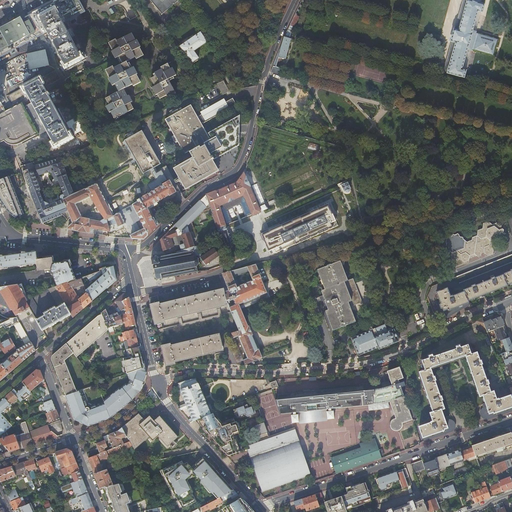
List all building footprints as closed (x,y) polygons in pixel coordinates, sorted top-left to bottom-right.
[(0,103),(1,103),(0,100),(0,56),(45,33),(48,31),(64,62),(62,63),(65,69),(84,59),(81,53),(79,54),(62,24),(79,16),(85,12),(78,0),(58,0),(57,1),(37,12),(34,13),(33,14),(11,25),(0,31),(0,103)] [(149,0),(162,14),(179,1),(178,0),(149,0)] [(480,0),(465,0),(458,28),(452,27),(449,40),(454,42),(445,72),(464,78),(467,68),(461,67),(466,48),(494,56),(499,38),(472,31),(478,10),(482,11),(485,2),(481,0),(480,0)] [(273,66),(276,67),(279,59),(285,60),(291,40),(289,39),(291,33),(292,34),(294,28),(294,27),(290,26),(284,37),(273,66)] [(207,42),(200,32),(180,46),(191,63),(199,58),(194,51),(207,42)] [(122,64),(127,62),(135,57),(136,60),(144,56),(140,48),(140,47),(138,42),(136,43),(135,41),(134,41),(130,34),(121,39),(122,41),(120,42),(118,43),(116,41),(109,45),(113,51),(112,52),(114,57),(116,56),(117,58),(119,57),(122,64)] [(127,62),(122,64),(114,69),(114,68),(106,72),(110,78),(109,79),(111,84),(113,83),(114,85),(115,85),(119,91),(123,89),(128,86),(128,85),(130,84),(132,83),(133,85),(140,81),(137,75),(138,74),(135,70),(133,70),(132,68),(131,69),(127,62)] [(171,69),(168,64),(161,68),(162,69),(155,73),(156,76),(151,79),(155,86),(153,87),(155,89),(153,90),(156,95),(157,94),(160,99),(167,95),(167,96),(175,92),(169,79),(176,75),(172,68),(171,69)] [(276,67),(273,66),(271,72),(281,75),(282,69),(283,69),(276,67)] [(60,79),(56,70),(8,96),(12,105),(27,97),(26,94),(28,93),(33,102),(54,141),(51,142),(55,148),(73,138),(70,132),(68,133),(48,96),(50,95),(49,93),(47,94),(42,85),(44,84),(45,87),(60,79)] [(218,83),(223,94),(230,92),(224,80),(218,83)] [(124,91),(123,89),(119,91),(118,92),(114,94),(115,95),(111,97),(110,96),(106,99),(109,105),(106,106),(110,113),(111,112),(114,119),(119,116),(119,117),(134,109),(130,103),(132,102),(130,98),(129,95),(127,96),(124,91)] [(240,130),(240,115),(207,134),(202,125),(236,106),(233,100),(198,119),(191,105),(166,119),(175,135),(172,136),(175,143),(178,141),(185,154),(190,152),(193,158),(193,159),(175,169),(186,189),(218,170),(214,163),(214,162),(216,161),(221,159),(220,157),(226,153),(240,146),(240,130)] [(0,142),(4,141),(5,142),(6,143),(8,144),(9,145),(11,145),(20,140),(22,143),(38,134),(27,112),(26,112),(13,119),(10,114),(8,115),(6,112),(1,103),(0,103),(0,142)] [(22,103),(6,112),(8,115),(10,114),(13,119),(26,112),(27,112),(22,103)] [(150,169),(152,168),(158,165),(151,153),(140,132),(138,133),(125,140),(135,158),(136,161),(143,173),(146,178),(152,174),(152,173),(150,169)] [(312,137),(312,139),(336,146),(337,144),(312,137)] [(64,159),(64,158),(63,154),(59,155),(61,161),(66,174),(70,172),(64,159)] [(35,165),(34,163),(31,164),(31,166),(35,177),(53,171),(49,159),(35,165)] [(66,222),(70,218),(69,214),(67,210),(63,200),(74,195),(67,179),(61,161),(53,165),(59,183),(64,196),(63,195),(61,196),(60,197),(61,199),(61,200),(55,202),(45,206),(39,191),(40,190),(31,194),(42,223),(43,224),(47,222),(50,220),(62,215),(66,222)] [(31,167),(22,171),(31,194),(40,190),(35,176),(31,167)] [(136,214),(137,213),(145,229),(131,236),(132,239),(143,239),(144,239),(157,227),(147,208),(169,195),(169,196),(180,189),(167,168),(163,170),(170,181),(163,185),(151,193),(148,194),(139,199),(139,200),(138,201),(138,202),(133,205),(133,206),(132,206),(127,208),(124,210),(122,206),(118,209),(120,213),(119,213),(119,212),(114,215),(112,212),(112,211),(109,205),(108,205),(106,201),(97,183),(89,187),(88,186),(83,189),(82,186),(77,188),(79,193),(74,195),(63,200),(67,210),(69,214),(70,218),(72,224),(68,228),(68,230),(89,233),(90,228),(110,232),(107,222),(111,220),(111,221),(115,219),(118,228),(126,224),(124,221),(125,221),(129,219),(133,217),(137,215),(136,214)] [(148,194),(151,193),(149,189),(150,183),(153,181),(155,173),(155,172),(152,168),(150,169),(152,173),(152,174),(151,179),(148,181),(146,189),(148,194)] [(0,180),(9,177),(11,176),(8,170),(0,172),(0,180)] [(218,230),(226,226),(220,206),(228,202),(234,200),(241,197),(243,196),(244,198),(245,198),(252,215),(252,216),(260,212),(260,213),(262,212),(260,207),(258,207),(250,187),(246,177),(245,177),(244,173),(236,183),(218,191),(217,190),(206,195),(214,220),(218,230)] [(268,198),(297,191),(293,176),(264,183),(268,198)] [(5,208),(9,212),(21,206),(17,197),(12,185),(9,178),(9,177),(0,180),(0,199),(3,204),(5,208)] [(350,189),(347,182),(341,185),(344,192),(345,191),(346,192),(347,193),(348,193),(349,192),(350,191),(350,190),(350,189)] [(220,206),(226,226),(229,225),(224,208),(242,200),(249,216),(252,215),(245,198),(244,198),(243,196),(241,197),(234,200),(228,202),(220,206)] [(208,207),(202,200),(167,233),(168,235),(182,232),(208,207)] [(336,222),(329,205),(261,234),(268,251),(293,241),(295,244),(333,228),(332,224),(336,222)] [(21,206),(9,212),(14,216),(16,217),(24,212),(21,206)] [(503,231),(503,226),(499,222),(494,224),(490,221),(485,223),(484,229),(478,231),(478,236),(472,238),(472,241),(467,242),(464,240),(465,239),(463,238),(462,238),(460,237),(461,235),(459,234),(456,236),(455,235),(453,236),(453,237),(451,238),(450,237),(447,239),(447,241),(446,242),(446,244),(447,245),(447,247),(446,247),(446,249),(448,250),(448,251),(449,253),(450,252),(452,254),(453,259),(457,262),(462,260),(466,263),(471,261),(472,258),(479,255),(481,257),(484,256),(484,253),(487,252),(491,255),(496,253),(496,248),(501,246),(502,241),(506,239),(507,234),(503,231)] [(359,228),(361,236),(371,234),(368,225),(363,226),(359,228)] [(226,226),(218,230),(219,234),(220,233),(221,234),(222,236),(221,237),(222,237),(223,239),(222,240),(223,240),(224,242),(223,243),(224,244),(224,243),(225,245),(224,245),(224,246),(225,246),(226,246),(226,247),(227,247),(228,248),(230,248),(231,246),(231,245),(231,244),(232,244),(232,243),(231,243),(231,241),(232,241),(232,240),(230,240),(230,238),(231,238),(230,237),(229,237),(229,235),(230,235),(229,234),(228,234),(227,232),(228,231),(227,231),(226,228),(226,227),(226,226)] [(168,235),(167,233),(159,241),(163,251),(173,247),(171,243),(170,239),(168,235)] [(181,249),(181,251),(186,249),(186,250),(195,247),(195,246),(194,246),(189,233),(185,234),(184,233),(181,234),(185,244),(180,246),(180,247),(181,249)] [(186,250),(195,256),(198,256),(205,265),(219,256),(215,249),(214,249),(213,249),(205,255),(203,256),(202,255),(196,247),(195,247),(186,250)] [(195,256),(186,250),(186,249),(181,251),(177,252),(176,253),(175,253),(176,254),(170,255),(170,254),(169,254),(170,255),(165,256),(164,255),(163,255),(164,256),(158,258),(158,257),(157,257),(157,256),(156,256),(155,256),(155,257),(155,258),(153,258),(153,257),(152,258),(152,259),(151,259),(151,260),(152,260),(153,264),(152,264),(152,265),(153,265),(154,269),(154,274),(153,274),(153,275),(155,275),(155,279),(154,279),(155,280),(155,281),(156,280),(156,281),(157,281),(157,280),(161,279),(161,280),(162,280),(162,279),(168,278),(168,279),(169,279),(169,278),(170,277),(174,277),(174,278),(175,278),(175,277),(177,276),(180,276),(181,277),(181,275),(186,274),(186,275),(187,275),(186,274),(192,273),(192,274),(193,274),(193,273),(197,272),(197,273),(198,273),(198,272),(199,272),(198,271),(196,267),(199,264),(200,264),(200,263),(199,263),(198,259),(199,259),(198,258),(197,258),(195,256)] [(41,270),(43,270),(42,266),(41,261),(41,260),(40,260),(38,260),(38,259),(37,259),(36,254),(37,254),(37,253),(36,253),(36,252),(26,253),(26,252),(24,252),(22,252),(22,254),(3,257),(3,255),(0,255),(0,268),(37,264),(38,270),(41,270)] [(511,262),(511,255),(457,277),(459,283),(511,262)] [(42,266),(43,270),(51,269),(57,286),(74,280),(71,272),(73,271),(70,265),(69,261),(65,262),(55,263),(53,264),(52,258),(47,259),(41,260),(41,261),(42,266)] [(346,281),(348,281),(340,261),(339,262),(346,281)] [(353,279),(348,281),(346,281),(339,262),(330,265),(327,266),(318,270),(326,289),(324,289),(322,290),(326,300),(325,300),(324,301),(325,306),(326,306),(326,305),(328,310),(327,310),(326,311),(333,330),(342,327),(342,328),(345,326),(346,326),(345,326),(354,323),(348,308),(362,303),(353,279)] [(243,361),(245,365),(262,358),(258,350),(251,335),(252,335),(249,327),(248,327),(241,310),(239,305),(267,293),(255,265),(248,267),(252,278),(235,285),(230,272),(223,274),(225,281),(228,288),(229,291),(225,293),(225,295),(226,297),(227,301),(227,302),(233,300),(236,306),(230,308),(239,331),(232,334),(233,338),(238,336),(248,359),(243,361)] [(87,293),(92,302),(105,290),(110,286),(111,285),(117,280),(116,276),(114,268),(114,267),(106,269),(106,267),(100,270),(100,272),(88,276),(89,279),(91,278),(92,280),(93,280),(93,279),(95,279),(101,273),(103,275),(85,290),(87,293)] [(511,269),(510,270),(510,272),(502,275),(495,278),(494,279),(493,278),(490,279),(491,280),(490,280),(483,283),(482,281),(481,281),(482,283),(475,286),(474,286),(474,285),(471,286),(471,287),(471,288),(463,291),(463,292),(453,296),(452,296),(450,297),(447,289),(436,293),(439,301),(441,304),(437,306),(436,306),(442,321),(474,303),(473,300),(507,287),(507,286),(511,283),(511,269)] [(317,270),(324,289),(326,289),(318,270),(317,270)] [(71,314),(73,318),(84,309),(92,302),(87,293),(79,299),(73,289),(79,287),(84,285),(81,278),(76,280),(74,280),(57,286),(56,286),(55,287),(64,302),(64,303),(71,314)] [(26,310),(29,308),(26,301),(28,300),(26,295),(21,284),(0,287),(0,291),(11,310),(12,310),(15,316),(16,315),(20,313),(20,314),(26,311),(26,310)] [(54,286),(48,289),(58,306),(64,302),(55,287),(56,286),(54,286)] [(153,316),(155,325),(164,323),(164,321),(224,306),(224,305),(227,303),(227,302),(227,301),(226,297),(225,295),(225,293),(224,290),(223,289),(160,304),(158,296),(149,298),(153,316)] [(269,297),(267,293),(239,305),(241,310),(269,297)] [(119,298),(115,302),(121,312),(118,313),(119,317),(120,316),(123,324),(124,323),(126,328),(136,326),(133,314),(129,298),(127,295),(123,294),(119,298)] [(29,308),(43,331),(48,328),(60,321),(63,319),(71,314),(64,303),(56,308),(55,306),(43,313),(44,315),(40,317),(37,312),(39,310),(32,298),(28,301),(28,300),(26,301),(29,308)] [(227,303),(230,308),(236,306),(233,300),(227,302),(227,303)] [(110,320),(105,310),(101,313),(108,329),(123,324),(120,316),(119,317),(113,319),(111,319),(110,320)] [(332,331),(333,330),(326,311),(325,311),(332,331)] [(108,330),(108,329),(101,313),(96,318),(79,333),(66,344),(73,353),(77,358),(95,342),(108,330)] [(487,332),(493,330),(503,327),(503,326),(500,317),(484,324),(487,332)] [(484,324),(482,319),(477,321),(477,322),(482,334),(487,332),(484,324)] [(17,351),(23,362),(30,356),(36,351),(34,348),(20,323),(14,325),(22,339),(24,342),(26,345),(24,346),(23,345),(22,346),(23,347),(17,350),(17,351)] [(394,329),(388,332),(385,324),(351,339),(358,355),(378,348),(378,350),(384,347),(399,341),(397,337),(398,336),(399,335),(398,334),(397,333),(395,334),(394,329)] [(490,341),(491,344),(498,342),(507,339),(503,329),(506,328),(505,326),(503,326),(503,327),(493,330),(496,338),(490,341)] [(133,330),(126,332),(122,333),(124,341),(136,338),(135,334),(134,334),(133,330)] [(171,346),(171,344),(162,346),(166,366),(175,364),(175,362),(192,358),(193,360),(194,359),(196,359),(196,357),(212,354),(212,355),(214,355),(216,355),(215,353),(223,351),(223,349),(224,349),(223,347),(222,347),(219,335),(171,346)] [(6,354),(16,349),(10,337),(6,338),(7,341),(0,344),(2,348),(0,349),(2,352),(4,351),(6,354)] [(138,343),(136,338),(124,341),(126,350),(137,347),(136,343),(138,343)] [(507,339),(498,342),(500,345),(503,344),(505,349),(511,346),(511,345),(511,344),(509,338),(507,339)] [(258,350),(262,358),(286,349),(283,341),(258,350)] [(73,353),(66,344),(53,356),(52,357),(52,358),(52,359),(51,360),(65,396),(77,392),(64,361),(73,353)] [(457,348),(436,355),(440,366),(466,357),(480,397),(483,396),(487,407),(485,408),(484,408),(483,409),(482,409),(481,410),(481,411),(481,412),(480,413),(481,414),(481,415),(481,416),(482,417),(483,418),(484,419),(485,419),(486,419),(487,419),(489,419),(489,418),(493,417),(511,410),(511,399),(511,395),(498,400),(498,399),(497,400),(494,392),(491,392),(488,384),(489,384),(488,381),(487,381),(481,365),(482,364),(481,361),(480,361),(477,353),(472,354),(468,344),(460,347),(459,346),(456,347),(457,348)] [(137,347),(126,350),(128,357),(123,359),(125,367),(123,367),(125,373),(127,373),(127,374),(128,374),(129,373),(144,368),(145,368),(144,364),(143,364),(139,347),(137,347)] [(238,349),(232,351),(234,355),(236,358),(239,357),(240,359),(236,360),(237,363),(243,361),(238,349)] [(16,368),(23,362),(17,351),(1,365),(9,374),(16,368)] [(504,364),(504,366),(505,366),(511,363),(511,355),(510,351),(501,354),(505,364),(504,364)] [(440,366),(436,355),(432,356),(432,355),(429,356),(430,357),(420,360),(424,370),(423,371),(423,370),(420,371),(421,372),(419,372),(429,401),(440,397),(435,380),(436,380),(435,377),(434,377),(431,369),(440,366)] [(0,381),(2,380),(9,374),(1,365),(0,362),(0,381)] [(119,389),(109,398),(107,400),(104,401),(105,404),(108,412),(112,410),(114,415),(119,411),(122,408),(121,407),(124,405),(125,406),(130,402),(132,400),(140,392),(141,389),(142,389),(143,386),(143,385),(142,385),(144,380),(145,380),(147,376),(145,376),(146,373),(145,368),(144,368),(129,373),(131,377),(129,377),(130,381),(129,382),(129,384),(126,386),(126,385),(119,390),(119,389)] [(389,387),(390,405),(392,410),(393,413),(396,420),(395,421),(394,421),(394,422),(393,422),(393,423),(392,424),(392,425),(392,426),(392,427),(393,428),(393,429),(394,429),(395,430),(396,431),(397,431),(398,431),(399,430),(400,430),(401,430),(401,429),(402,428),(403,428),(403,427),(403,426),(403,425),(403,424),(402,423),(412,420),(408,408),(405,398),(399,383),(398,380),(403,378),(399,368),(388,372),(393,385),(389,387)] [(36,370),(22,382),(25,386),(29,390),(29,391),(30,392),(44,380),(42,376),(40,371),(36,370)] [(201,418),(200,416),(203,414),(204,416),(209,414),(210,414),(196,379),(193,379),(189,380),(186,381),(183,382),(180,383),(178,384),(186,403),(178,407),(179,409),(180,411),(188,408),(192,419),(193,421),(201,418)] [(29,390),(25,386),(17,393),(21,398),(26,394),(28,396),(32,393),(30,392),(29,391),(29,390)] [(390,405),(389,387),(379,389),(310,396),(299,394),(297,398),(293,398),(298,412),(316,411),(368,405),(368,412),(389,408),(389,405),(390,405)] [(51,399),(47,388),(39,390),(44,402),(51,399)] [(17,393),(14,390),(8,395),(4,398),(12,406),(12,405),(12,404),(17,399),(21,402),(23,400),(21,398),(17,393)] [(77,392),(65,396),(73,416),(76,417),(75,420),(78,422),(80,419),(85,421),(84,424),(88,426),(89,423),(92,425),(110,418),(108,412),(105,404),(96,408),(92,409),(90,410),(89,409),(88,408),(87,408),(86,408),(85,406),(84,401),(80,391),(77,392)] [(440,397),(429,401),(433,412),(430,413),(433,422),(431,422),(431,423),(419,427),(424,441),(449,432),(450,432),(452,431),(453,430),(454,430),(454,429),(455,428),(455,427),(455,426),(455,425),(455,424),(454,423),(454,422),(453,421),(452,421),(451,420),(450,420),(449,420),(448,420),(446,421),(445,421),(441,410),(444,409),(441,400),(442,400),(441,397),(440,397)] [(12,406),(4,398),(0,401),(0,413),(0,414),(9,407),(10,409),(12,407),(12,406)] [(293,398),(276,400),(281,414),(298,412),(293,398)] [(54,405),(52,400),(43,403),(47,414),(56,410),(54,405)] [(256,414),(253,407),(248,408),(247,405),(244,406),(234,410),(237,417),(246,414),(247,417),(256,414)] [(13,408),(20,416),(22,414),(16,406),(13,408)] [(299,424),(327,421),(327,420),(327,417),(327,414),(326,412),(326,409),(316,411),(298,412),(298,415),(298,414),(299,417),(299,420),(299,423),(299,424)] [(56,410),(47,414),(45,415),(45,416),(47,415),(50,423),(59,420),(58,416),(56,410)] [(335,419),(334,411),(326,412),(327,414),(328,414),(329,417),(327,417),(327,420),(335,419)] [(0,414),(0,413),(0,440),(9,452),(15,450),(20,448),(16,437),(13,427),(2,416),(1,415),(0,414)] [(234,420),(221,424),(215,417),(213,413),(210,414),(193,421),(197,420),(197,421),(200,419),(202,426),(210,436),(211,435),(215,438),(214,439),(213,439),(228,456),(240,452),(235,439),(234,440),(232,435),(233,433),(238,431),(235,422),(234,420)] [(130,442),(132,447),(134,450),(149,437),(153,442),(160,436),(169,447),(179,439),(160,417),(154,422),(150,417),(145,421),(139,414),(129,422),(122,428),(127,437),(130,442)] [(298,415),(291,415),(292,424),(299,423),(299,420),(297,421),(297,417),(299,417),(298,414),(298,415)] [(26,422),(21,424),(25,435),(22,436),(20,437),(19,437),(19,436),(16,437),(20,448),(26,446),(33,444),(29,433),(26,422)] [(266,432),(264,424),(253,427),(256,436),(266,432)] [(48,425),(29,433),(33,444),(47,440),(58,437),(52,432),(51,432),(48,425)] [(127,437),(122,428),(118,431),(108,435),(113,448),(113,449),(124,444),(122,439),(127,437)] [(306,463),(295,431),(249,446),(250,450),(248,451),(252,462),(261,487),(263,487),(263,490),(310,473),(306,463)] [(471,446),(472,446),(476,460),(511,447),(511,435),(511,433),(471,446)] [(375,438),(359,443),(361,448),(376,443),(375,438)] [(96,444),(100,454),(105,451),(104,448),(107,447),(104,440),(101,442),(96,444)] [(91,467),(94,474),(103,471),(101,467),(102,466),(101,465),(100,465),(99,462),(109,458),(122,453),(121,451),(132,447),(130,442),(124,444),(113,449),(113,448),(108,450),(105,451),(100,454),(95,456),(88,458),(91,467)] [(332,459),(336,472),(348,468),(373,459),(381,456),(376,443),(338,456),(332,459)] [(472,446),(460,450),(463,461),(464,464),(476,460),(472,446)] [(62,469),(76,463),(71,452),(67,449),(56,453),(55,453),(58,460),(62,458),(63,462),(59,464),(62,469)] [(460,450),(446,455),(450,465),(463,461),(460,450)] [(446,455),(434,459),(438,469),(450,465),(446,455)] [(35,459),(37,463),(39,468),(41,471),(41,472),(47,470),(49,474),(55,471),(49,458),(41,461),(40,458),(35,459)] [(206,459),(204,458),(196,465),(197,467),(196,466),(202,461),(203,460),(203,459),(212,469),(213,467),(208,461),(206,459)] [(224,496),(234,490),(225,481),(223,479),(213,467),(212,469),(203,459),(203,460),(205,462),(204,463),(202,461),(196,466),(197,467),(194,470),(187,463),(184,465),(179,467),(177,464),(167,470),(163,472),(175,495),(178,501),(179,501),(182,507),(183,509),(196,502),(191,493),(193,492),(190,486),(188,487),(185,481),(186,479),(192,475),(193,477),(194,477),(197,474),(202,480),(201,480),(202,481),(212,492),(213,493),(214,492),(215,491),(217,493),(220,498),(224,496)] [(423,463),(425,469),(428,477),(439,473),(438,469),(434,459),(423,463)] [(29,461),(24,463),(29,475),(31,474),(29,471),(31,470),(32,470),(36,469),(33,460),(29,461)] [(184,465),(182,461),(167,469),(166,468),(160,471),(163,476),(174,496),(175,495),(163,472),(167,470),(177,464),(179,467),(184,465)] [(411,464),(414,472),(425,469),(423,463),(422,461),(411,464)] [(507,470),(504,461),(498,463),(501,472),(507,470)] [(11,467),(16,476),(24,472),(26,476),(29,475),(24,463),(17,465),(11,467)] [(71,474),(79,471),(78,468),(76,463),(62,469),(64,477),(71,474)] [(492,465),(494,469),(496,475),(501,472),(498,463),(492,465)] [(11,467),(0,470),(0,479),(1,482),(16,476),(11,467)] [(452,472),(455,479),(468,474),(466,468),(452,472)] [(406,469),(405,469),(402,470),(408,486),(411,485),(406,469)] [(97,482),(100,489),(102,488),(113,485),(107,470),(103,471),(94,474),(97,482)] [(408,486),(402,470),(396,472),(397,473),(399,480),(402,488),(408,486)] [(72,483),(82,479),(81,476),(79,471),(71,474),(74,480),(71,481),(72,483)] [(399,480),(397,473),(394,474),(394,473),(378,478),(377,478),(377,479),(381,490),(386,488),(386,487),(386,488),(387,488),(388,488),(389,488),(389,487),(390,486),(389,485),(389,484),(399,480)] [(193,477),(192,475),(186,479),(185,481),(188,487),(190,486),(188,481),(188,480),(193,477)] [(499,484),(502,491),(511,487),(511,482),(510,477),(498,482),(499,484)] [(74,489),(77,497),(88,493),(85,487),(82,479),(72,483),(74,487),(74,489)] [(212,492),(202,481),(201,483),(210,493),(212,492),(218,499),(219,499),(216,494),(214,492),(213,493),(212,492)] [(471,493),(475,504),(477,503),(490,498),(485,482),(481,483),(483,488),(471,493)] [(346,495),(341,496),(346,508),(364,502),(364,501),(371,498),(369,492),(368,492),(367,490),(368,490),(365,483),(353,487),(354,489),(348,491),(349,493),(346,495)] [(122,492),(119,484),(113,485),(102,488),(103,489),(104,488),(106,493),(104,493),(107,500),(107,501),(109,500),(110,505),(109,505),(111,511),(112,511),(113,511),(129,511),(128,509),(126,504),(128,503),(130,502),(128,498),(127,493),(122,495),(120,492),(122,492)] [(493,495),(502,491),(499,484),(490,487),(493,495)] [(457,494),(454,485),(443,489),(444,491),(440,493),(443,499),(457,494)] [(413,493),(410,486),(408,486),(402,488),(392,492),(373,498),(375,504),(376,506),(413,493)] [(234,490),(224,496),(220,498),(219,499),(218,499),(201,508),(202,511),(203,511),(210,509),(210,510),(216,507),(215,506),(222,502),(223,504),(228,502),(227,499),(231,497),(232,499),(238,496),(237,494),(234,490)] [(7,495),(10,501),(17,498),(14,491),(7,495)] [(88,493),(77,497),(72,500),(74,505),(79,502),(81,507),(82,507),(92,504),(92,503),(91,502),(88,493)] [(309,497),(302,499),(305,508),(306,511),(319,507),(317,501),(323,499),(321,493),(315,495),(309,497)] [(324,502),(327,511),(344,511),(347,511),(346,510),(346,508),(341,496),(324,502)] [(12,506),(14,510),(18,509),(26,505),(24,502),(22,498),(10,503),(12,506)] [(253,511),(241,498),(239,499),(225,507),(228,511),(253,511)] [(372,501),(371,498),(364,501),(364,502),(346,508),(346,510),(353,507),(355,507),(356,507),(358,507),(359,507),(360,506),(362,505),(363,504),(365,503),(372,501)] [(37,507),(38,510),(41,509),(43,508),(40,499),(37,500),(34,501),(35,502),(36,502),(38,507),(37,507)] [(299,500),(294,502),(297,511),(305,508),(302,499),(299,500)] [(427,511),(424,503),(423,499),(414,502),(413,500),(383,511),(427,511)] [(424,503),(427,511),(430,511),(440,508),(436,499),(424,503)]
